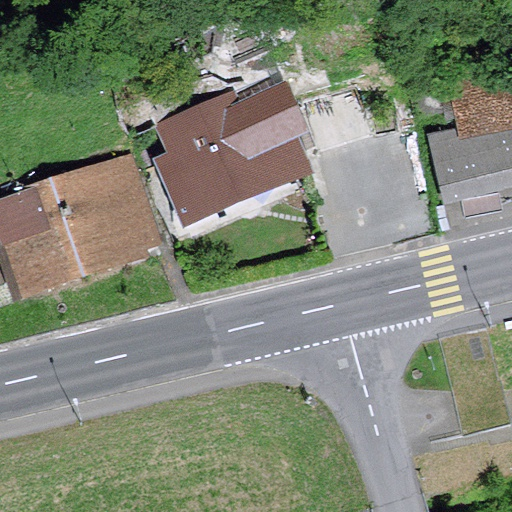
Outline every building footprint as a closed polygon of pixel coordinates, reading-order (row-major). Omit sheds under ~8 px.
[(434,140),(447,196),(511,180),(511,72),(511,67),(452,80),(463,135),(434,140)] [(412,87),(419,117),(444,112),(437,81),(412,87)] [(301,101),(316,152),(372,135),(357,84),(301,101)] [(160,164),(182,217),(302,166),(271,97),(241,110),(235,95),(164,126),(177,157),(160,164)] [(0,208),(0,219),(21,283),(152,240),(127,166),(0,208)]
